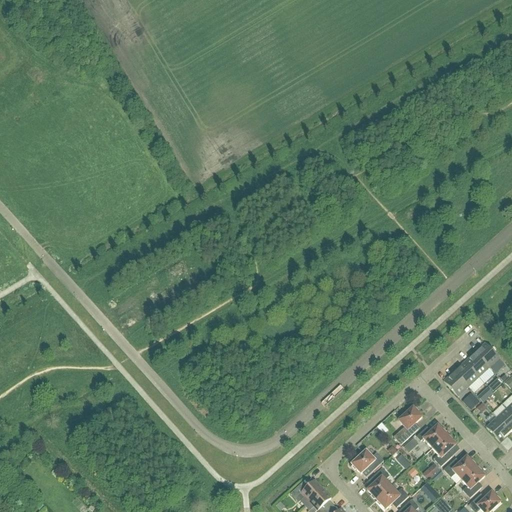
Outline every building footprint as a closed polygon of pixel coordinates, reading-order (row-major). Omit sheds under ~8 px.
[(475,356),(489,370),(500,361),(485,345),(481,349),(481,350),(475,356)] [(479,380),(489,370),(475,356),(470,361),(469,360),(464,364),(479,380)] [(468,389),(479,380),(464,364),(460,369),(461,369),(455,375),(468,389)] [(489,370),(479,380),(484,386),(494,376),(489,370)] [(458,399),(468,389),(455,375),(449,380),(448,379),(443,384),(458,399)] [(491,393),(499,386),(495,380),(486,388),(491,393)] [(480,404),(491,396),(486,389),(475,397),(480,404)] [(474,398),(465,407),(471,413),(480,404),(474,398)] [(482,406),(479,409),(483,414),(487,411),(482,406)] [(401,447),(418,431),(414,427),(422,420),(413,410),(398,423),(404,430),(394,439),(401,447)] [(511,415),(507,411),(497,420),(510,435),(511,433),(511,415)] [(504,440),(510,435),(497,420),(486,430),(500,445),(505,441),(504,440)] [(432,451),(447,437),(438,427),(430,435),(425,431),(416,439),(420,444),(423,441),(432,451)] [(447,437),(432,451),(438,457),(433,461),(441,469),(452,459),(448,455),(456,447),(447,437)] [(396,453),(382,438),(376,444),(390,459),(396,453)] [(413,441),(404,449),(409,455),(418,446),(413,441)] [(372,460),(366,453),(351,467),(360,477),(369,469),(373,474),(384,463),(376,455),(372,460)] [(461,482),(476,469),(467,459),(459,466),(454,462),(443,472),(451,480),(455,476),(461,482)] [(476,469),(461,482),(467,489),(462,493),(470,501),(481,491),(477,486),(485,479),(476,469)] [(413,470),(409,474),(414,479),(418,475),(413,470)] [(376,502),(391,489),(385,483),(389,478),(382,471),(371,481),(375,485),(367,493),(376,502)] [(427,472),(422,477),(428,482),(433,478),(427,472)] [(439,472),(428,483),(432,486),(443,476),(439,472)] [(304,508),(323,492),(314,483),(303,492),(299,488),(290,496),(298,505),(300,503),(304,508)] [(427,486),(421,491),(430,500),(435,495),(427,486)] [(391,489),(376,502),(385,511),(393,505),(397,509),(408,499),(401,491),(396,495),(391,489)] [(323,492),(304,508),(307,511),(321,511),(320,511),(331,501),(323,492)] [(492,511),(501,505),(491,495),(483,502),(479,498),(468,508),(472,511),(479,511),(480,511),(492,511)] [(415,511),(418,510),(411,502),(400,511),(415,511)]
